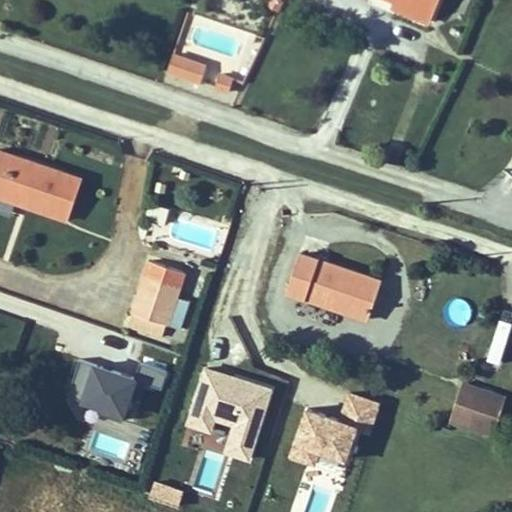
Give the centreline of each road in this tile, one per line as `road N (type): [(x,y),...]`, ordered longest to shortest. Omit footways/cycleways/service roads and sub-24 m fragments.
road 1 (unknown): [(0,271),(59,298),(89,293),(120,272),(143,128)]
road 2 (unknown): [(277,173),(237,304),(240,321),(250,344),(331,388)]
